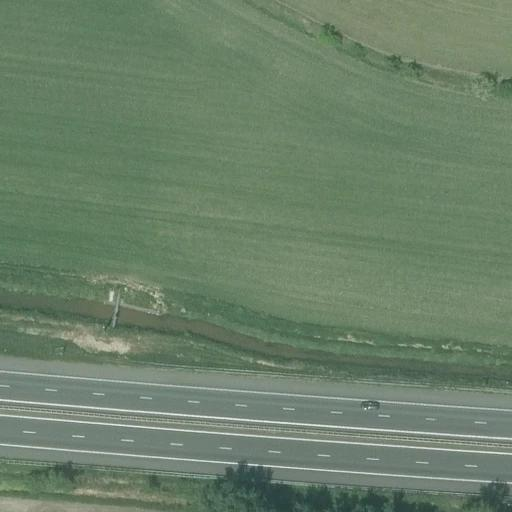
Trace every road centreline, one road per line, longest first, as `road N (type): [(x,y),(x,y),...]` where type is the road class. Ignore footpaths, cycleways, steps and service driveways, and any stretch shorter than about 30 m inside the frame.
road 1 (motorway): [(511,426),(0,381)]
road 2 (motorway): [(0,425),(511,469)]
